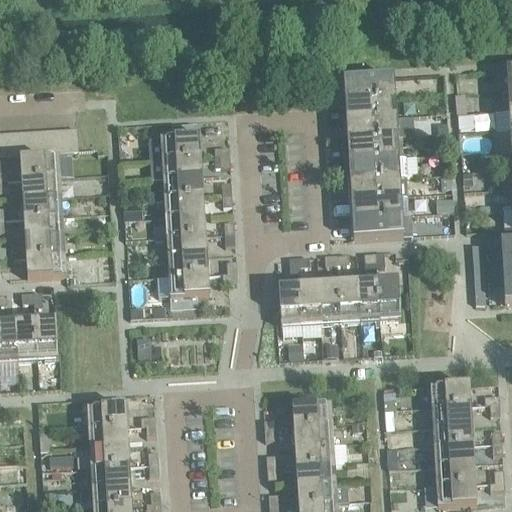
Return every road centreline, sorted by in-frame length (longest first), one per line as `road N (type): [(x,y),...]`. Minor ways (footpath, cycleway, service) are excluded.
road 1 (residential): [(252,248),(246,118),(313,115),(319,245)]
road 2 (residential): [(240,397),(175,401),(181,511)]
road 3 (residential): [(240,397),(252,248)]
